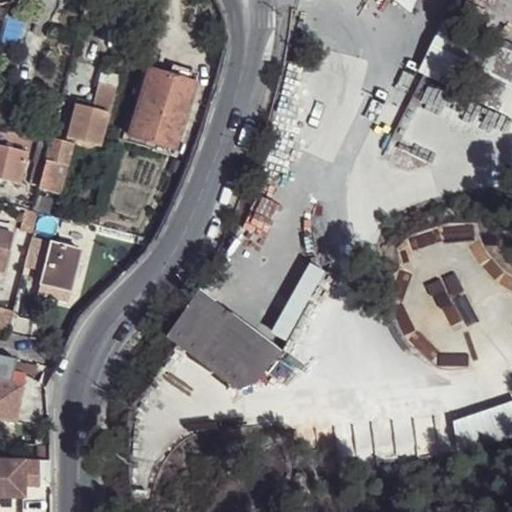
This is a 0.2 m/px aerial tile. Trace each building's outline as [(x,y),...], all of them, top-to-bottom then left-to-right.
[(419,74),(511,120),(511,51),(447,18),(419,74)] [(173,67),(169,77),(197,85),(199,75),(173,67)] [(197,85),(169,77),(150,71),(131,136),(147,142),(157,145),(175,150),(197,85)] [(98,83),(91,108),(109,113),(117,88),(98,83)] [(109,113),(91,108),(74,103),(65,138),(100,147),(109,113)] [(309,124),(328,119),(314,112),(309,124)] [(40,187),(51,140),(42,137),(31,185),(40,187)] [(100,147),(65,138),(64,144),(72,146),(71,147),(97,154),(100,147)] [(71,147),(72,146),(64,144),(51,140),(40,187),(61,193),(68,165),(71,147)] [(157,145),(147,142),(145,148),(155,151),(157,145)] [(26,152),(0,145),(0,179),(19,184),(26,152)] [(77,167),(68,165),(61,193),(71,195),(77,167)] [(88,205),(97,207),(101,192),(92,190),(88,205)] [(0,194),(0,206),(33,214),(36,204),(27,201),(0,194)] [(33,214),(42,217),(54,220),(58,206),(37,200),(36,204),(33,214)] [(0,275),(5,277),(16,239),(0,233),(0,275)] [(34,243),(27,269),(45,273),(52,246),(34,243)] [(52,246),(45,273),(41,288),(72,296),(82,254),(52,246)] [(321,273),(282,339),(294,347),(332,279),(321,273)] [(201,310),(279,366),(286,357),(207,300),(201,310)] [(0,342),(4,344),(7,345),(15,314),(0,310),(0,342)] [(201,310),(179,346),(247,394),(264,387),(279,366),(201,310)] [(0,360),(0,423),(16,427),(23,391),(12,388),(14,379),(17,364),(13,363),(0,360)] [(14,379),(12,388),(23,391),(25,382),(14,379)] [(46,392),(23,391),(16,427),(49,433),(46,392)] [(511,403),(457,421),(465,448),(511,433),(511,403)] [(40,466),(0,466),(0,502),(25,502),(25,491),(40,491),(40,466)] [(49,511),(50,466),(40,466),(40,491),(25,491),(25,502),(25,511),(49,511)]
